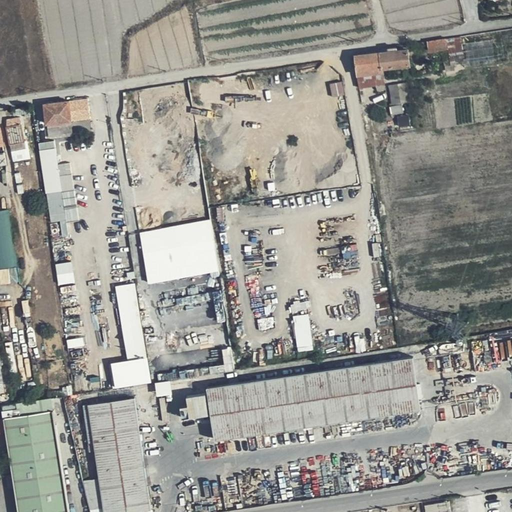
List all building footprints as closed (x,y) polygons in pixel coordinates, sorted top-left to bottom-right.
[(463,56),(461,56),(463,67),(511,59),(511,28),(460,36),(463,56)] [(460,36),(460,34),(447,36),(448,46),(450,58),(461,56),(463,56),(460,36)] [(429,49),(448,46),(447,36),(428,39),(429,49)] [(357,73),(383,70),(383,66),(410,63),(408,48),(355,54),(357,73)] [(329,59),(306,63),(307,70),(308,75),(331,71),(329,59)] [(299,77),(297,65),(283,67),(285,79),(299,77)] [(511,114),(511,66),(408,82),(415,131),(511,114)] [(358,76),(359,87),(385,83),(383,70),(357,73),(358,76)] [(410,117),(405,83),(386,86),(391,120),(410,117)] [(82,99),(69,100),(71,120),(84,119),(82,99)] [(71,120),(69,100),(45,102),(47,123),(71,120)] [(30,111),(29,104),(15,107),(16,113),(30,111)] [(7,126),(20,124),(19,117),(7,119),(7,126)] [(21,124),(20,124),(7,126),(10,142),(24,140),(21,124)] [(57,146),(41,149),(52,223),(81,218),(73,171),(61,172),(57,146)] [(0,283),(19,281),(10,208),(0,209),(0,283)] [(150,282),(221,269),(212,218),(141,230),(150,282)] [(74,260),(58,262),(60,282),(76,281),(74,260)] [(114,387),(153,380),(137,282),(117,285),(129,358),(110,361),(114,387)] [(298,350),(314,349),(311,313),(295,314),(298,350)] [(412,355),(208,387),(209,391),(194,394),(198,417),(211,415),(216,443),(421,410),(412,355)] [(70,511),(53,398),(14,405),(3,406),(5,419),(7,431),(20,511),(70,511)] [(138,511),(151,510),(135,399),(83,406),(90,452),(95,452),(104,511),(138,511)]
